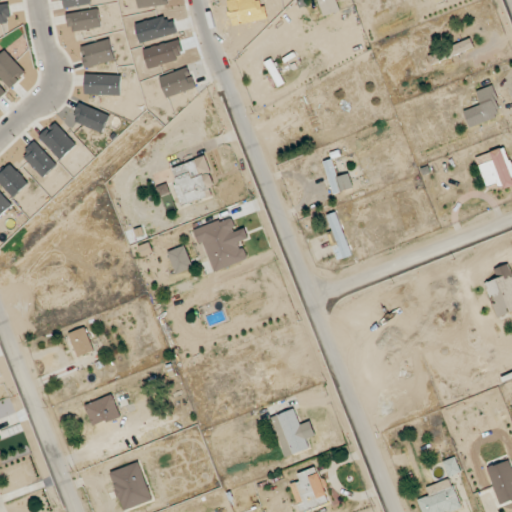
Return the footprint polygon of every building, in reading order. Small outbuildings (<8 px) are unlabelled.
[(428,56),(432,65),(474,47),(470,39),(428,56)] [(469,127),(501,118),(492,86),(477,90),(481,106),(464,110),(469,127)] [(476,157),(487,188),(500,184),(502,190),(511,186),(511,165),(506,147),(476,157)] [(182,205),(213,195),(210,187),(215,186),(206,157),(170,168),(182,205)] [(334,194),(354,188),(349,173),(338,177),(332,160),(323,162),(334,194)] [(332,245),(338,260),(352,255),(337,212),(327,216),(332,230),(327,232),(332,245)] [(197,229),(212,272),(247,260),(241,242),(249,239),(246,228),(237,231),(232,217),(197,229)] [(168,253),(177,275),(194,268),(185,246),(168,253)] [(495,269),(498,279),(484,283),(497,318),(511,312),(511,271),(509,264),(495,269)] [(79,357),(95,351),(85,327),(69,334),(79,357)] [(122,416),(113,394),(85,405),(94,427),(122,416)] [(272,417),(284,457),(310,449),(307,439),(316,436),(311,421),(301,425),(296,409),(272,417)] [(449,478),(462,473),(456,457),(443,462),(449,478)] [(125,511),(154,500),(140,462),(111,472),(125,511)] [(298,474),(300,481),(290,485),(300,511),(306,511),(330,503),(317,467),(298,474)] [(427,487),(429,496),(418,500),(421,511),(456,511),(462,510),(452,479),(427,487)]
